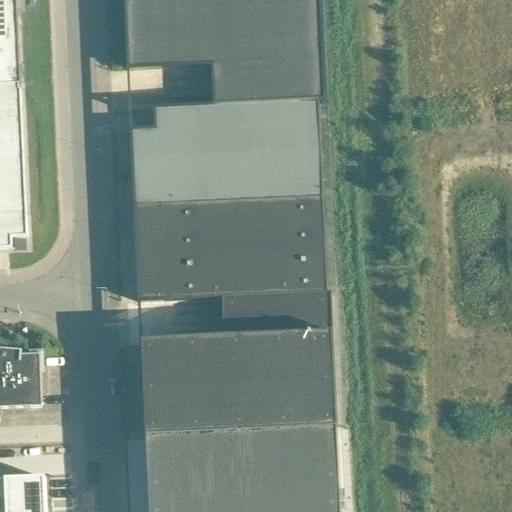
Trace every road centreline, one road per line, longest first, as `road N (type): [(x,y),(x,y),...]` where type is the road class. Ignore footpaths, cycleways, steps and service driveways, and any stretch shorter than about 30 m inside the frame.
road 1 (unclassified): [(88,292),(77,0)]
road 2 (unclassified): [(100,511),(88,292)]
